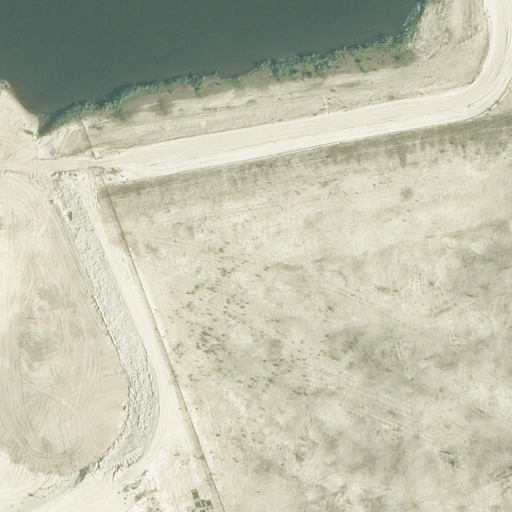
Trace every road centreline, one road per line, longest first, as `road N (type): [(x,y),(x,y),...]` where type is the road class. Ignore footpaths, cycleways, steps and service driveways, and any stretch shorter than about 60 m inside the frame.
road 1 (tertiary): [(511,140),(0,230)]
road 2 (tertiary): [(98,511),(506,293)]
